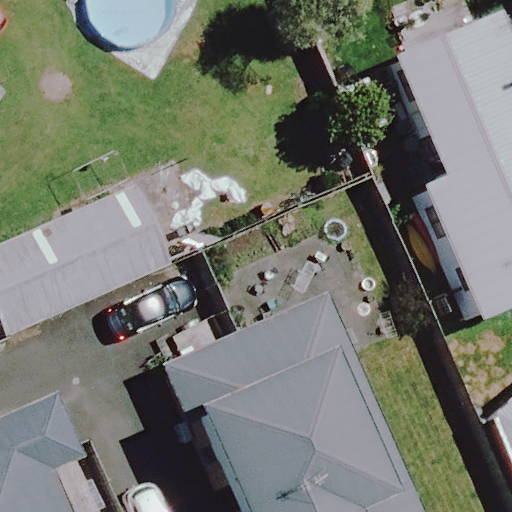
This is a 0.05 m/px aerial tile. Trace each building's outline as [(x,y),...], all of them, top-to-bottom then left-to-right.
[(511,113),(478,30),(346,84),(451,340),(511,314),(511,113)] [(147,279),(111,203),(0,254),(36,330),(147,279)] [(378,511),(305,315),(145,375),(196,511),(378,511)] [(511,511),(511,393),(450,433),(501,511),(511,511)] [(82,511),(41,417),(0,434),(0,511),(82,511)]
